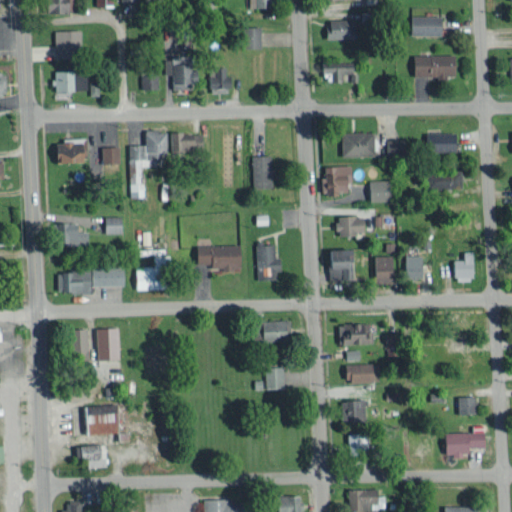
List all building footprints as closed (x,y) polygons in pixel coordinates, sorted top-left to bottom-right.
[(62,10),(61,0),(36,0),(36,11),(62,10)] [(406,34),(436,33),(435,13),(405,14),(406,34)] [(322,17),(323,37),(346,36),(345,16),(322,17)] [(239,46),(257,46),(257,24),(239,25),(239,46)] [(49,29),(50,49),(76,48),(75,27),(49,29)] [(409,74),(453,73),(453,52),(408,53),(409,74)] [(168,72),(168,88),(181,87),(180,81),(189,81),(188,55),(161,56),(161,72),(168,72)] [(327,70),(327,79),(339,78),(339,71),(351,71),(351,58),(315,59),(315,70),(327,70)] [(204,65),(205,91),(213,90),(213,86),(226,86),(226,73),(221,73),(220,64),(204,65)] [(81,68),(49,69),(49,89),(82,88),(81,68)] [(154,68),(138,68),(138,87),(154,86),(154,68)] [(125,142),(127,195),(141,195),(140,157),(161,157),(160,127),(140,128),(140,142),(125,142)] [(369,129),(336,130),(337,154),(370,153),(369,129)] [(166,149),(200,148),(200,130),(166,131),(166,149)] [(451,149),(451,130),(421,131),(421,150),(451,149)] [(81,158),(81,139),(48,140),(49,159),(81,158)] [(98,144),(98,161),(116,161),(116,144),(98,144)] [(266,153),(247,153),(248,186),(267,185),(266,153)] [(345,163),(322,164),(323,192),(346,191),(345,163)] [(457,183),(457,169),(425,171),(425,184),(457,183)] [(364,178),(363,199),(384,199),(384,179),(364,178)] [(332,232),(359,232),(358,214),(332,214),(332,232)] [(121,215),(100,215),(101,231),(121,231),(121,215)] [(86,241),(86,230),(75,230),(75,220),(54,221),(54,242),(86,241)] [(234,266),(233,242),(190,243),(191,262),(207,262),(207,265),(219,265),(219,267),(234,266)] [(270,256),(269,242),(251,243),(252,278),(274,277),(274,256),(270,256)] [(343,246),(321,247),(321,278),(348,277),(348,258),(343,258),(343,246)] [(467,250),(458,249),(458,258),(449,257),(449,279),(466,279),(467,250)] [(387,281),(388,254),(370,253),(369,280),(387,281)] [(420,276),(421,253),(401,253),(400,276),(420,276)] [(122,283),(122,266),(53,267),(53,290),(89,290),(89,283),(122,283)] [(131,287),(147,287),(147,266),(130,267),(131,287)] [(440,318),(440,350),(461,350),(460,317),(440,318)] [(256,340),(279,339),(279,329),(285,329),(284,318),(255,319),(256,340)] [(367,341),(367,320),(333,321),(334,342),(367,341)] [(114,356),(113,325),(92,326),(93,357),(114,356)] [(82,326),(65,327),(67,363),(84,362),(82,326)] [(359,357),(359,347),(342,347),(342,357),(359,357)] [(339,363),(340,380),(371,379),(371,361),(339,363)] [(260,365),(261,387),(279,386),(278,364),(260,365)] [(453,412),(470,411),(469,394),(453,395),(453,412)] [(337,418),(352,418),(351,398),(336,399),(337,418)] [(78,404),(78,432),(107,432),(106,403),(85,403),(86,404),(78,404)] [(343,454),(365,453),(364,428),(342,429),(343,454)] [(439,430),(439,453),(462,453),(462,445),(478,445),(478,430),(439,430)] [(73,443),(73,456),(82,455),(82,465),(104,464),(102,442),(73,443)] [(381,510),(381,494),(371,494),(371,487),(344,487),(344,510),(381,510)] [(271,494),(271,511),(294,511),(294,493),(271,494)] [(199,497),(199,511),(240,511),(240,496),(199,497)] [(55,508),(55,511),(75,511),(75,498),(63,499),(63,507),(55,508)]
